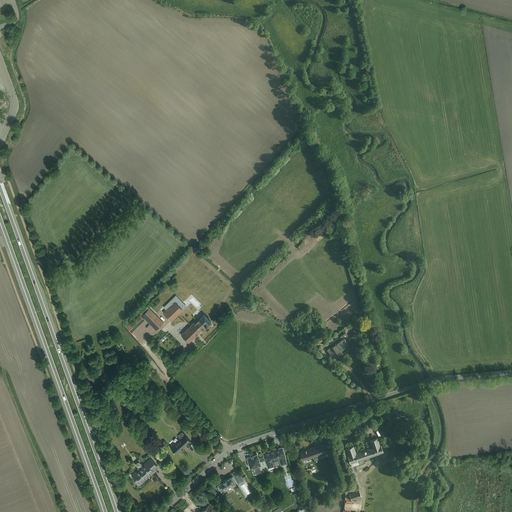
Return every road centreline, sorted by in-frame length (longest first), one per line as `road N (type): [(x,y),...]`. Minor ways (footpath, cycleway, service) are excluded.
road 1 (secondary): [(114,511),(0,190)]
road 2 (secondary): [(0,221),(104,511)]
road 3 (unclassified): [(420,385),(240,445),(159,511)]
road 4 (track): [(390,395),(337,182),(305,123)]
road 5 (unknown): [(132,325),(231,450)]
road 6 (track): [(60,511),(4,372)]
